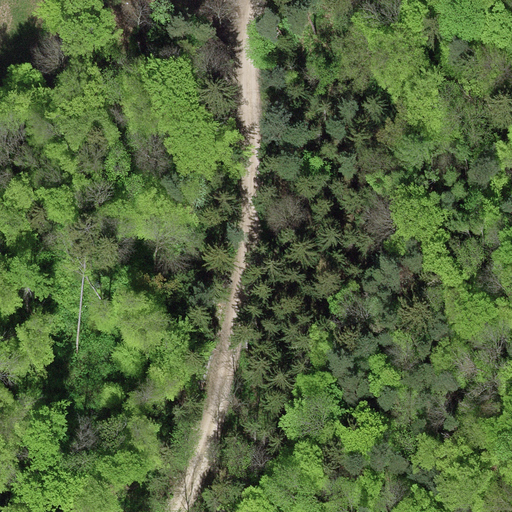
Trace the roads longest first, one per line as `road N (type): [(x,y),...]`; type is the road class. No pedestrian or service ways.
road 1 (track): [(257,0),(248,43),(252,208),(236,328),(222,399),(180,511)]
road 2 (track): [(306,0),(322,310),(320,409),(297,511)]
